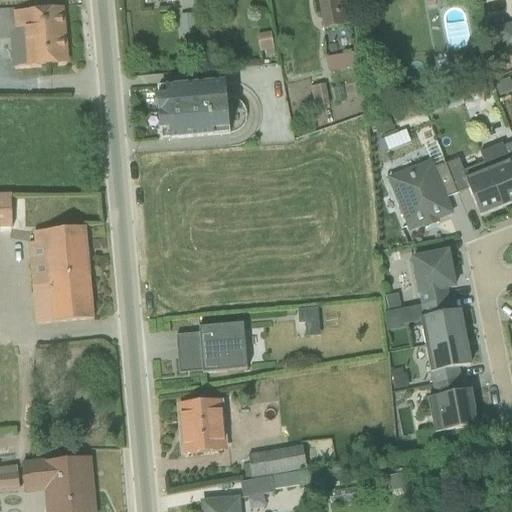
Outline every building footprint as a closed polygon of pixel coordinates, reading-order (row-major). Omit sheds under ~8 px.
[(305,0),(308,26),(329,24),(327,0),(305,0)] [(16,76),(73,72),(69,11),(11,15),(16,76)] [(511,24),(483,25),(484,61),(511,59),(511,24)] [(310,41),(311,73),(338,72),(338,41),(310,41)] [(166,141),(240,133),(235,83),(161,91),(166,141)] [(407,111),(355,125),(360,142),(369,139),(374,158),(375,158),(378,169),(408,161),(406,151),(399,153),(394,134),(412,129),(407,111)] [(412,237),(456,218),(433,165),(388,184),(412,237)] [(511,209),(511,167),(497,174),(511,209)] [(511,209),(497,174),(473,185),(488,220),(511,209)] [(0,198),(0,233),(9,233),(8,199),(0,198)] [(38,331),(102,325),(92,231),(28,238),(38,331)] [(421,300),(459,295),(455,273),(453,256),(415,261),(421,300)] [(423,325),(428,353),(472,345),(466,316),(423,325)] [(181,381),(253,372),(248,328),(176,337),(181,381)] [(433,380),(477,372),(472,345),(428,353),(433,380)] [(356,363),(266,385),(275,423),(365,400),(356,363)] [(441,439),(483,431),(477,395),(435,403),(441,439)] [(183,459),(231,455),(226,404),(178,408),(183,459)] [(45,511),(98,511),(93,460),(25,467),(28,496),(44,494),(45,511)] [(391,473),(376,479),(381,494),(396,488),(391,473)] [(203,511),(243,511),(242,499),(202,503),(203,511)]
